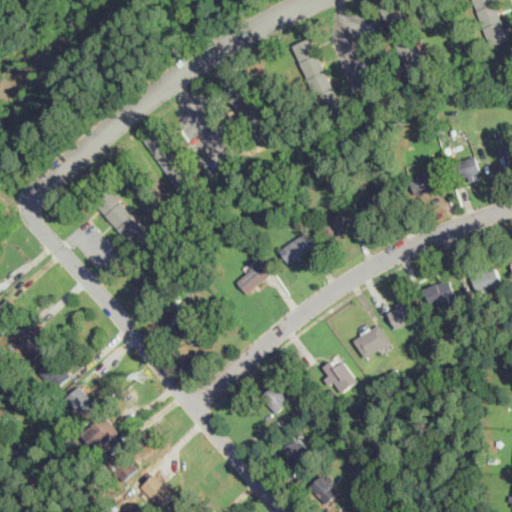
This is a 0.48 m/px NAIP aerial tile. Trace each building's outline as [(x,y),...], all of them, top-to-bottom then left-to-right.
[(426,70),(412,76),(382,8),(400,0),(430,68),(426,70)] [(496,0),(511,41),(492,47),(475,0),(496,0)] [(343,106),(326,114),(295,45),(313,37),(343,106)] [(281,134),(265,145),(222,84),(238,73),(281,134)] [(272,97),(267,100),(262,94),(267,90),(272,97)] [(205,193),(189,203),(147,141),(162,130),(205,193)] [(511,162),(510,163),(505,165),(499,148),(511,143),(511,162)] [(453,152),(449,154),(445,148),(450,146),(453,152)] [(483,173),(461,180),(456,163),(478,156),(483,173)] [(438,187),(420,195),(413,180),(431,172),(438,187)] [(160,245),(146,257),(96,201),(111,188),(160,245)] [(395,204),(376,214),(369,200),(388,190),(395,204)] [(318,216),(310,222),(303,213),(311,207),(318,216)] [(350,224),(333,236),(323,222),(341,210),(350,224)] [(309,235),(316,245),(292,263),(283,251),(299,238),(301,241),(309,235)] [(255,247),(251,251),(247,246),(251,242),(255,247)] [(251,293),(241,281),(262,263),(272,275),(251,293)] [(498,268),(504,284),(481,293),(474,275),(489,269),(490,271),(498,268)] [(434,305),(427,289),(450,279),(457,295),(434,305)] [(196,294),(190,300),(183,292),(189,287),(196,294)] [(190,306),(185,311),(174,298),(179,294),(190,306)] [(399,329),(391,312),(400,308),(399,304),(412,297),(422,317),(399,329)] [(24,318),(6,334),(3,331),(6,328),(0,321),(0,309),(6,304),(10,301),(24,318)] [(209,333),(195,345),(180,328),(183,325),(194,316),(209,333)] [(368,358),(356,341),(381,324),(392,341),(368,358)] [(48,347),(35,358),(20,341),(33,329),(48,347)] [(417,341),(412,343),(408,337),(414,334),(417,341)] [(72,376),(58,389),(43,371),(58,358),(72,376)] [(337,358),(342,364),(345,361),(359,380),(344,391),(336,381),(331,385),(326,379),(332,376),(325,366),(337,358)] [(37,364),(31,368),(28,363),(33,359),(37,364)] [(403,374),(397,378),(392,373),(398,368),(403,374)] [(280,412),(279,413),(264,396),(281,381),(285,385),(282,388),(293,401),(280,412)] [(98,404),(84,416),(80,411),(78,413),(75,409),(77,408),(69,398),(82,387),(98,404)] [(335,397),(329,401),(324,395),(330,391),(335,397)] [(107,414),(113,422),(121,430),(97,450),(83,434),(107,414)] [(299,441),(302,444),(305,442),(308,447),(305,449),(312,458),(298,469),(284,450),(299,441)] [(132,465),(120,475),(108,460),(126,445),(134,454),(127,460),(132,465)] [(175,496),(161,508),(143,486),(157,474),(175,496)] [(326,474),(329,478),(332,476),(337,481),(334,484),(341,492),(327,504),(312,486),(326,474)]
